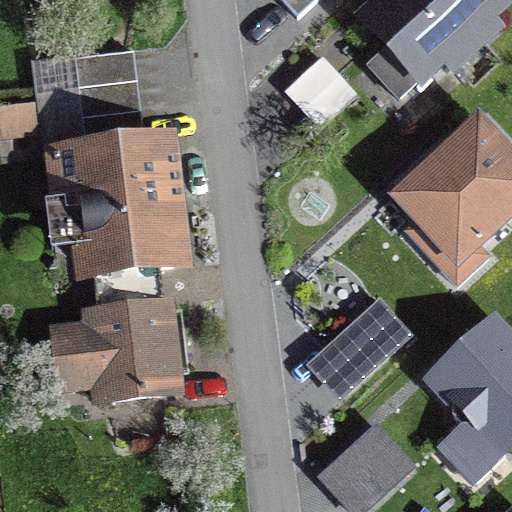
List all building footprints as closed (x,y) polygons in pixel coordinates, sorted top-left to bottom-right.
[(275,0),(274,1),(294,23),(319,0),(275,0)] [(483,23),(504,3),(500,0),(392,0),(365,26),(387,51),(365,71),(395,103),(438,64),(449,76),(494,34),(483,23)] [(130,57),(72,64),(75,94),(134,87),(130,57)] [(292,89),(326,125),(350,103),(316,66),(292,89)] [(141,147),(134,87),(75,94),(82,154),(141,147)] [(401,204),(455,262),(511,209),(511,175),(475,135),(401,204)] [(57,391),(93,387),(95,406),(175,397),(164,307),(139,310),(135,276),(170,271),(154,149),(46,162),(52,208),(61,207),(62,216),(82,213),(90,281),(108,279),(112,313),(84,317),(87,336),(52,340),(57,391)] [(384,362),(400,347),(375,321),(360,335),(384,362)] [(511,446),(511,358),(482,328),(423,385),(497,461),(511,446)]
